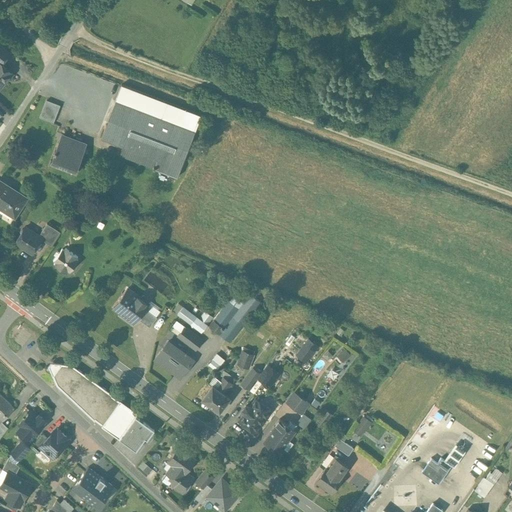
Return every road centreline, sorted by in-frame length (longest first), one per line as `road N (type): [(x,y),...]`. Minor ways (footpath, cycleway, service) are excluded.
road 1 (track): [(511,194),(72,29)]
road 2 (secondary): [(316,511),(22,298)]
road 3 (residential): [(90,0),(0,141)]
road 4 (residential): [(0,351),(91,438)]
